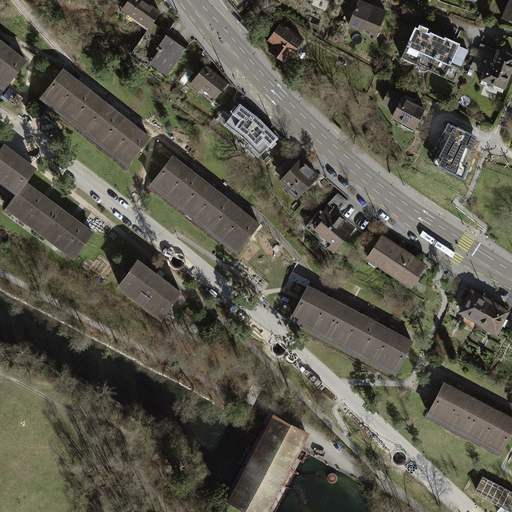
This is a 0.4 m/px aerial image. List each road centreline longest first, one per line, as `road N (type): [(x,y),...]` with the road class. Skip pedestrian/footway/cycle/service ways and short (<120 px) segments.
road 1 (residential): [(0,115),(135,217),(469,511)]
road 2 (secondary): [(511,277),(315,141),(193,0)]
